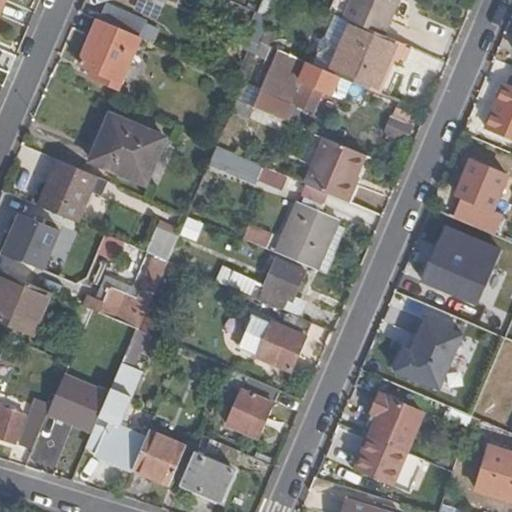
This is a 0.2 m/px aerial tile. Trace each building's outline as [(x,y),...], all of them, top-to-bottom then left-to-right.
[(266,0),(260,13),(274,15),(280,0),(266,0)] [(354,0),(346,20),(368,29),(387,32),(400,0),(354,0)] [(105,9),(99,23),(139,40),(151,45),(157,33),(145,28),(146,26),(105,9)] [(249,44),(260,49),(261,45),(268,31),(271,21),(261,17),(249,44)] [(117,92),(139,40),(99,23),(98,23),(78,68),(91,74),(102,78),(100,84),(117,92)] [(314,68),(329,75),(351,28),(334,25),(314,68)] [(351,28),(329,75),(379,96),(395,61),(406,66),(414,51),(365,30),(351,28)] [(279,36),(268,31),(261,45),(268,48),(275,46),(279,36)] [(283,122),(284,123),(310,66),(268,48),(261,45),(260,49),(256,59),(273,66),(254,110),(283,122)] [(88,80),(100,84),(102,78),(91,74),(88,80)] [(511,82),(509,90),(506,88),(488,130),(511,139),(511,82)] [(237,102),(231,115),(278,135),(283,122),(254,110),(237,102)] [(102,151),(97,148),(89,164),(145,188),(166,141),(115,119),(102,151)] [(411,129),(393,121),(387,135),(405,143),(411,129)] [(365,157),(326,141),(306,187),(344,204),(365,157)] [(288,180),(216,150),(210,166),(257,187),(258,183),(282,194),(288,180)] [(58,163),(37,208),(77,225),(90,194),(101,199),(107,183),(58,163)] [(464,188),(451,218),(496,237),(503,219),(492,214),(507,179),(474,164),(464,188)] [(300,206),(278,256),(316,271),(336,226),(338,222),(320,215),(322,208),(306,201),(303,207),(300,206)] [(511,244),(496,237),(451,218),(433,210),(418,244),(442,253),(444,248),(502,272),(500,277),(511,281),(511,244)] [(0,238),(0,257),(39,273),(57,230),(11,211),(0,238)] [(194,242),(201,223),(185,217),(178,235),(194,242)] [(346,230),(336,226),(316,271),(328,276),(340,248),(338,248),(346,230)] [(167,264),(155,259),(140,294),(141,294),(152,299),(167,264)] [(259,304),(272,309),(288,316),(289,317),(291,314),(301,319),(306,307),(293,302),(306,274),(279,262),(266,291),(236,278),(231,289),(260,301),(259,304)] [(0,321),(34,336),(52,295),(4,275),(0,285),(0,321)] [(93,313),(138,332),(152,299),(141,294),(138,303),(110,291),(104,306),(89,299),(84,309),(93,313)] [(457,296),(443,329),(469,340),(483,307),(457,296)] [(126,359),(138,332),(93,313),(82,340),(126,359)] [(289,317),(288,316),(283,328),(252,314),(237,349),(291,372),(310,326),(289,317)] [(414,316),(394,360),(450,386),(470,341),(469,340),(443,329),(414,316)] [(138,332),(126,359),(124,364),(131,368),(141,346),(179,362),(184,352),(138,332)] [(511,353),(486,342),(478,362),(497,369),(485,398),(503,405),(511,382),(511,353)] [(394,360),(384,382),(416,396),(440,407),(450,386),(394,360)] [(259,441),(281,393),(231,372),(226,384),(243,392),(227,427),(259,441)] [(440,407),(416,396),(412,406),(469,431),(472,421),(440,407)] [(99,420),(112,426),(123,402),(109,397),(99,420)] [(381,397),(372,416),(378,419),(369,438),(406,455),(424,417),(381,397)] [(33,451),(49,414),(34,408),(21,446),(33,451)] [(0,410),(0,440),(15,445),(24,418),(0,410)] [(134,473),(148,441),(112,426),(99,458),(134,473)] [(148,441),(134,473),(169,488),(187,450),(151,434),(148,441)] [(511,454),(490,448),(477,492),(511,502),(511,454)] [(195,456),(181,486),(196,493),(219,503),(222,504),(235,474),(195,456)] [(219,503),(196,493),(194,497),(217,507),(219,503)] [(383,511),(346,501),(342,511),(383,511)]
